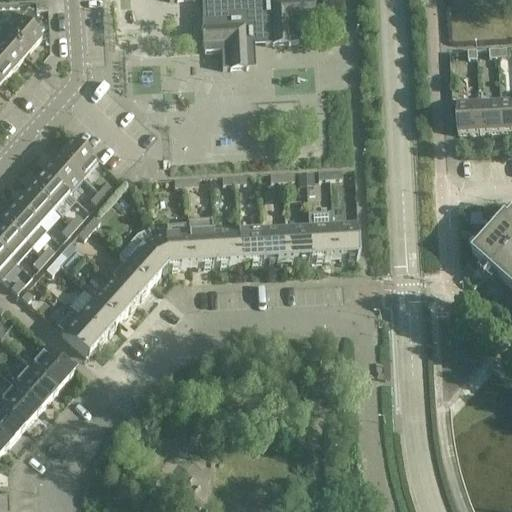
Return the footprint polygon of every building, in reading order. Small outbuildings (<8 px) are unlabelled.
[(168,0),(169,4),(200,2),(203,56),(221,55),(222,73),(255,71),(253,48),(297,46),(296,28),(314,27),(312,0),(168,0)] [(35,15),(47,14),(47,6),(35,7),(35,15)] [(15,19),(0,35),(0,36),(26,59),(41,43),(15,19)] [(26,59),(0,36),(0,65),(11,75),(26,59)] [(498,61),(497,52),(489,53),(489,62),(498,61)] [(506,61),(506,52),(497,52),(498,61),(506,61)] [(476,53),(467,54),(467,63),(476,62),(476,53)] [(0,88),(11,75),(0,65),(0,88)] [(511,101),(500,102),(502,136),(511,135),(511,101)] [(500,102),(478,104),(480,137),(502,136),(500,102)] [(457,138),(480,137),(478,104),(456,105),(457,138)] [(97,166),(71,142),(56,159),(82,182),(97,166)] [(82,182),(56,159),(42,175),(68,198),(82,182)] [(68,198),(42,175),(28,191),(53,214),(68,198)] [(341,183),(341,175),(329,176),(330,184),(341,183)] [(330,184),(329,176),(317,177),(318,185),(330,184)] [(293,186),(293,178),(281,179),(282,186),(293,186)] [(282,186),(281,179),(269,179),(270,187),(282,186)] [(246,188),(245,180),(233,181),(234,186),(234,189),(246,188)] [(234,189),(234,186),(222,182),(222,190),(234,189)] [(198,191),(197,183),(185,184),(186,192),(198,191)] [(186,192),(185,184),(174,184),(174,192),(186,192)] [(139,190),(139,186),(124,186),(130,194),(139,190)] [(103,201),(111,192),(105,187),(97,196),(103,201)] [(53,214),(28,191),(13,207),(39,230),(53,214)] [(103,201),(97,196),(89,205),(95,210),(103,201)] [(39,230),(13,207),(0,221),(0,224),(31,252),(46,236),(39,230)] [(511,213),(510,213),(509,215),(506,218),(498,212),(493,218),(500,225),(472,256),(484,267),(478,273),(492,285),(497,278),(511,291),(511,213)] [(74,233),(82,225),(76,219),(69,228),(74,233)] [(99,227),(93,221),(85,230),(91,236),(99,227)] [(31,252),(0,224),(0,253),(17,268),(31,252)] [(356,227),(332,228),(334,264),(358,262),(356,227)] [(74,233),(69,228),(61,237),(67,242),(74,233)] [(161,237),(152,241),(167,273),(190,272),(188,236),(185,236),(184,228),(166,229),(166,237),(161,237)] [(332,228),(308,229),(310,265),(334,264),(332,228)] [(308,229),(284,230),(286,266),(310,265),(308,229)] [(91,236),(85,230),(77,239),(83,244),(91,236)] [(284,230),(260,232),(262,268),(286,266),(284,230)] [(260,232),(236,233),(238,269),(262,268),(260,232)] [(236,233),(212,234),(214,270),(238,269),(236,233)] [(212,234),(188,236),(190,272),(214,270),(212,234)] [(143,245),(125,266),(152,290),(167,273),(152,241),(143,245)] [(46,265),(53,257),(48,251),(40,260),(46,265)] [(17,268),(0,253),(0,283),(2,285),(17,268)] [(53,266),(59,271),(67,262),(61,257),(53,266)] [(46,265),(40,260),(32,269),(38,274),(46,265)] [(53,266),(45,275),(51,280),(59,271),(53,266)] [(152,290),(125,266),(109,284),(136,308),(152,290)] [(18,284),(10,293),(16,298),(24,289),(18,284)] [(136,308),(109,284),(93,301),(120,325),(136,308)] [(35,299),(29,293),(21,302),(27,308),(35,299)] [(120,325),(93,301),(92,303),(82,295),(69,310),(78,318),(77,319),(104,343),(120,325)] [(63,335),(60,338),(87,362),(104,343),(77,319),(75,321),(69,316),(57,330),(63,335)] [(73,377),(44,351),(27,369),(57,396),(73,377)] [(27,369),(11,387),(41,414),(57,396),(27,369)] [(11,387),(0,399),(0,409),(25,432),(41,414),(11,387)] [(0,409),(0,441),(9,450),(25,432),(0,409)] [(0,459),(9,450),(0,441),(0,459)]
